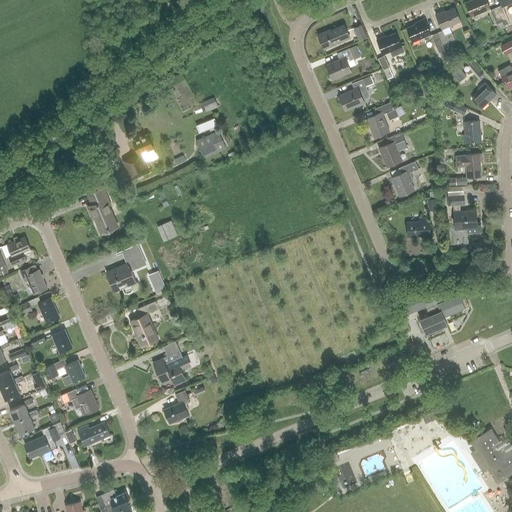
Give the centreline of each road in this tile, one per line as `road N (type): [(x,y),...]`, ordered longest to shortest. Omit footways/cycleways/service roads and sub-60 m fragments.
road 1 (residential): [(510,267),(395,272),(383,256),(295,49),(307,16),(351,0)]
road 2 (residential): [(152,492),(511,337)]
road 3 (unclassified): [(130,467),(133,440),(45,228),(38,219),(0,235)]
road 4 (tertiary): [(0,177),(223,0)]
road 5 (residential): [(510,267),(504,150),(511,123)]
